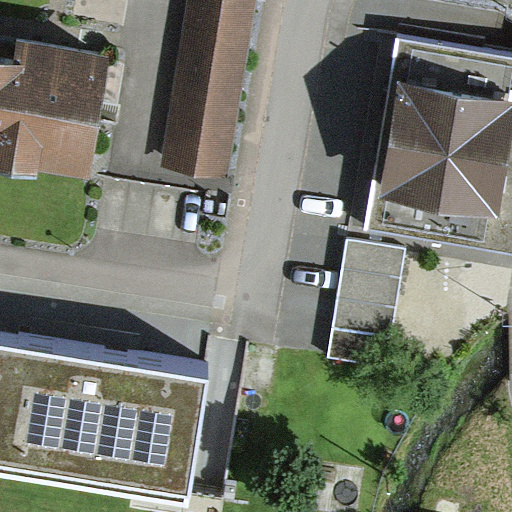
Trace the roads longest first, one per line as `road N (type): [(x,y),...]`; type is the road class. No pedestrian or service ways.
road 1 (residential): [(259,317),(307,0)]
road 2 (residential): [(259,317),(0,276)]
